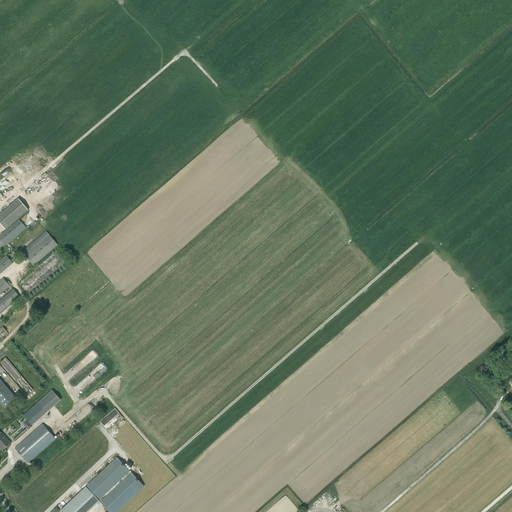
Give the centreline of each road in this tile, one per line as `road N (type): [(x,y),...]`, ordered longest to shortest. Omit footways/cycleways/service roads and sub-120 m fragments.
road 1 (track): [(98,391),(166,461),(416,243)]
road 2 (track): [(0,208),(183,52),(217,86)]
road 3 (track): [(381,511),(506,395)]
